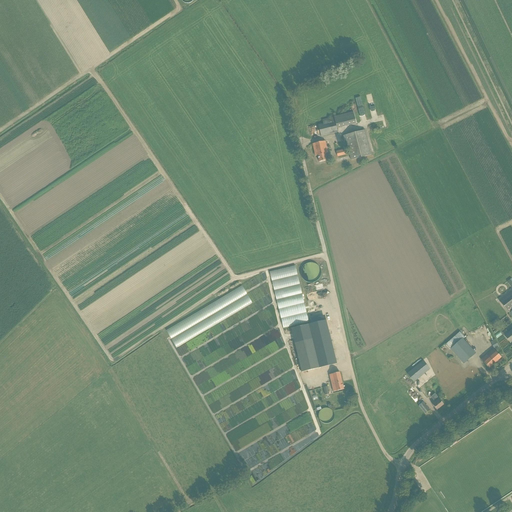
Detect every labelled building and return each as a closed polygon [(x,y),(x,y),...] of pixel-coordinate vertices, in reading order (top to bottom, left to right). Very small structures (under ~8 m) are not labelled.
[(465,37),(465,32),(491,20),(491,17),(494,15),(488,16),(487,5),(486,3),(485,4),(484,3),(482,3),(482,9),(479,1),(475,3),(469,4),(455,11),(449,11),(448,9),(446,9),(448,13),(469,58),(467,41),(465,37)] [(506,101),(495,101),(511,141),(511,105),(511,106),(508,107),(506,101)] [(337,117),(339,129),(358,125),(356,113),(337,117)] [(323,124),(318,125),(321,137),(326,135),(330,134),(329,133),(337,131),(337,129),(334,117),(327,119),(322,120),(323,122),(323,123),(327,122),(327,124),(323,125),(323,124)] [(351,161),(371,155),(365,130),(343,136),(344,141),(346,141),(351,161)] [(319,162),(324,161),(327,160),(325,154),(328,153),(325,141),(317,143),(312,144),(315,154),(314,154),(315,156),(318,156),(319,162)] [(348,155),(347,148),(335,151),(337,157),(348,155)] [(8,174),(0,179),(0,190),(10,204),(11,203),(8,199),(12,196),(16,193),(12,188),(13,187),(10,182),(12,180),(8,174)] [(508,313),(511,309),(511,291),(499,302),(508,313)] [(493,327),(500,322),(497,318),(491,323),(493,327)] [(326,320),(291,329),(301,372),(336,363),(326,320)] [(496,335),(499,339),(504,335),(500,331),(496,335)] [(460,332),(446,344),(450,349),(462,339),(464,337),(460,332)] [(476,353),(472,350),(462,339),(450,349),(464,364),(476,353)] [(499,347),(495,340),(491,343),(494,350),(499,347)] [(501,358),(493,349),(481,360),(489,368),(501,358)] [(423,361),(407,374),(414,382),(429,369),(423,361)] [(333,392),(339,391),(344,389),(340,372),(335,374),(329,375),(333,392)] [(444,405),(439,399),(436,395),(432,398),(435,402),(432,405),(437,410),(444,405)] [(425,414),(430,410),(424,402),(419,406),(425,414)]
